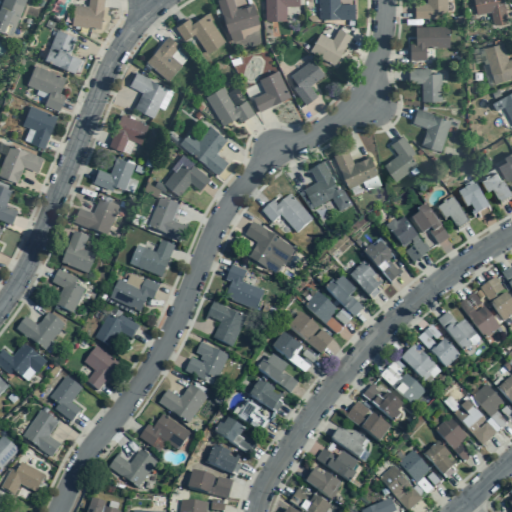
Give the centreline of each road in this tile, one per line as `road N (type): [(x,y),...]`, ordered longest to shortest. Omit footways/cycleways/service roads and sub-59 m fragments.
road 1 (residential): [(55,511),(88,448),(160,351),(227,203),(271,148),(304,140),(372,103),(384,0)]
road 2 (residential): [(253,511),(279,458),(349,363),(411,301),(511,231)]
road 3 (residential): [(0,304),(26,263),(112,58),(159,0)]
